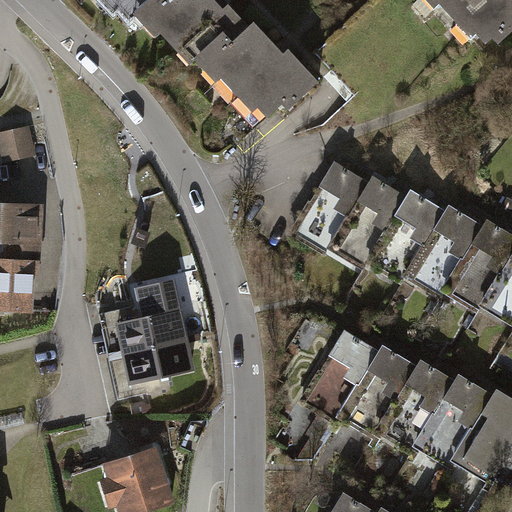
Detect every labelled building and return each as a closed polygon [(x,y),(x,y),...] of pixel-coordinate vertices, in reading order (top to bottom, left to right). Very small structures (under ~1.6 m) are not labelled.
[(122,12),(139,33),(178,0),(96,0),(113,20),(122,12)] [(196,60),(212,80),(219,75),(266,35),(255,22),(247,28),(228,5),(218,13),(207,0),(178,0),(139,33),(149,44),(156,37),(184,70),(196,60)] [(511,0),(446,0),(486,44),(504,29),(509,35),(511,31),(511,0)] [(285,58),(266,35),(219,75),(261,125),(279,110),(284,116),(320,86),(291,52),(285,58)] [(36,128),(0,136),(0,167),(43,157),(36,128)] [(363,261),(401,205),(336,161),(318,187),(340,201),(333,212),(346,221),(325,251),(355,272),(363,261)] [(403,273),(440,219),(407,196),(401,205),(363,261),(396,284),(403,273)] [(0,197),(0,323),(26,326),(37,200),(0,197)] [(445,287),(482,232),(447,209),(440,219),(403,273),(438,297),(445,287)] [(481,299),(511,253),(511,243),(487,226),(482,232),(445,287),(475,308),(481,299)] [(511,253),(481,299),(511,319),(511,253)] [(102,315),(111,356),(192,339),(186,312),(155,318),(152,304),(102,315)] [(342,414),(378,358),(344,337),(301,403),(335,424),(342,414)] [(111,356),(120,401),(169,390),(166,380),(199,373),(192,339),(111,356)] [(384,427),(420,371),(384,348),(378,358),(342,414),(378,436),(384,427)] [(421,438),(455,384),(424,364),(420,371),(384,427),(415,447),(421,438)] [(461,449),(495,397),(461,375),(455,384),(421,438),(455,459),(461,449)] [(497,472),(511,447),(511,393),(502,386),(495,397),(461,449),(497,472)] [(157,442),(103,458),(107,473),(100,476),(108,506),(117,504),(119,511),(136,511),(175,500),(157,442)] [(370,511),(343,494),(331,511),(370,511)]
